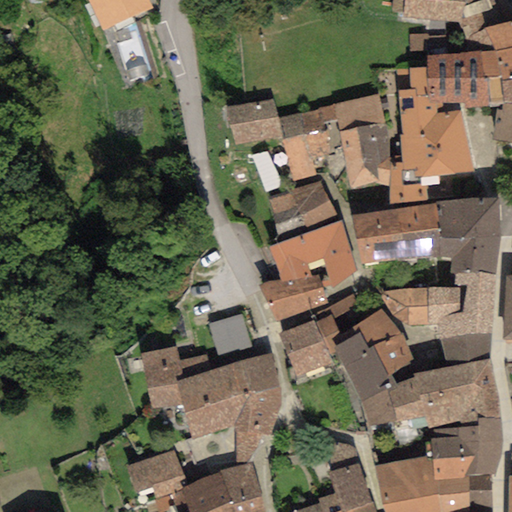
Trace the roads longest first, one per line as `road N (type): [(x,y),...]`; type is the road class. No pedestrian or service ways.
road 1 (residential): [(270,511),(263,454),(281,418),(283,382),(198,158),(178,0)]
road 2 (residential): [(511,226),(495,348),(505,419),(501,511)]
road 3 (residential): [(511,194),(344,208),(337,180)]
